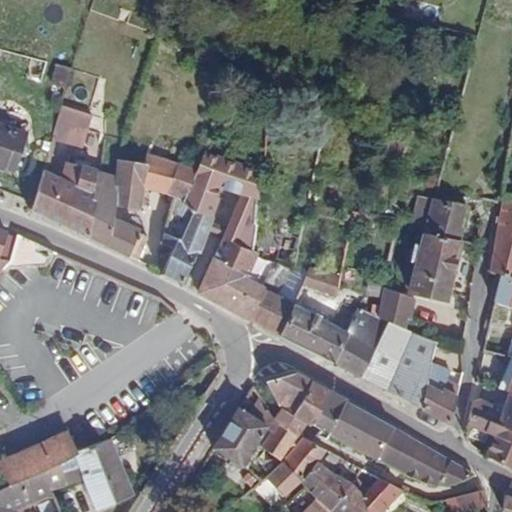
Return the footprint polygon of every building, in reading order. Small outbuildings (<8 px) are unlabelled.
[(63,88),(77,93),(84,70),(70,66),(63,88)] [(70,113),(60,151),(86,160),(98,123),(70,113)] [(0,128),(0,168),(19,177),(33,142),(0,128)] [(117,180),(107,176),(101,195),(108,207),(94,247),(143,269),(153,242),(118,224),(125,203),(155,212),(162,190),(178,196),(191,159),(159,146),(153,164),(126,157),(117,180)] [(212,149),(206,164),(195,192),(214,217),(221,187),(265,204),(268,176),(212,149)] [(409,157),(394,153),(388,177),(402,180),(409,157)] [(206,164),(191,159),(178,196),(191,202),(174,249),(181,253),(171,282),(191,290),(214,217),(195,192),(206,164)] [(66,186),(50,180),(37,222),(94,247),(108,207),(101,195),(107,176),(73,166),(66,186)] [(428,214),(422,235),(441,240),(446,219),(428,214)] [(446,219),(441,240),(438,248),(468,254),(475,227),(446,219)] [(229,234),(226,245),(255,255),(262,226),(239,222),(235,236),(229,234)] [(511,223),(499,278),(511,287),(511,223)] [(0,233),(1,230),(0,229),(0,273),(12,262),(21,243),(0,235),(0,233)] [(294,262),(299,237),(281,233),(276,258),(294,262)] [(226,245),(210,299),(260,324),(267,294),(247,286),(255,255),(226,245)] [(468,254),(438,248),(431,269),(425,267),(422,282),(428,284),(420,309),(449,318),(468,254)] [(258,278),(271,280),(275,261),(263,257),(258,278)] [(267,294),(260,324),(298,345),(310,317),(281,301),(294,265),(275,261),(271,280),(267,294)] [(305,275),(302,288),(337,296),(340,283),(305,275)] [(357,343),(310,317),(298,345),(345,369),(357,343)] [(511,318),(504,317),(494,361),(511,366),(511,318)] [(357,343),(345,369),(367,381),(391,330),(385,326),(370,318),(357,343)] [(391,330),(367,381),(394,395),(410,340),(391,330)] [(410,340),(394,395),(428,417),(436,387),(443,358),(410,340)] [(279,409),(277,411),(294,430),(297,426),(302,429),(317,387),(289,369),(263,381),(279,409)] [(336,399),(317,387),(302,429),(309,435),(307,438),(316,443),(319,436),(336,399)] [(436,387),(428,417),(458,435),(464,402),(436,387)] [(235,405),(214,442),(241,459),(251,446),(268,421),(256,399),(247,412),(235,405)] [(381,428),(336,399),(319,436),(345,453),(367,461),(381,428)] [(511,409),(509,421),(480,411),(477,422),(511,433),(511,409)] [(273,416),(268,421),(286,438),(291,434),(294,430),(277,411),(273,416)] [(268,421),(251,446),(268,461),(286,438),(268,421)] [(511,433),(477,422),(473,435),(500,445),(494,463),(511,471),(511,433)] [(405,443),(381,428),(367,461),(394,469),(405,443)] [(0,490),(0,499),(46,477),(92,454),(82,436),(70,440),(67,435),(0,466),(0,473),(6,486),(0,490)] [(286,438),(268,461),(249,477),(265,495),(288,476),(292,481),(310,463),(320,454),(286,438)] [(452,473),(405,443),(394,469),(425,480),(449,478),(452,473)] [(137,511),(141,511),(115,444),(92,454),(46,477),(55,495),(60,506),(93,489),(103,511),(137,511)] [(292,481),(315,505),(333,485),(310,463),(292,481)] [(21,511),(55,495),(46,477),(0,499),(0,511),(21,511)] [(347,511),(360,494),(341,478),(335,486),(333,485),(315,505),(320,510),(317,511),(347,511)] [(360,494),(347,511),(375,511),(386,498),(367,483),(360,494)] [(477,511),(493,511),(496,496),(476,501),(477,511)]
